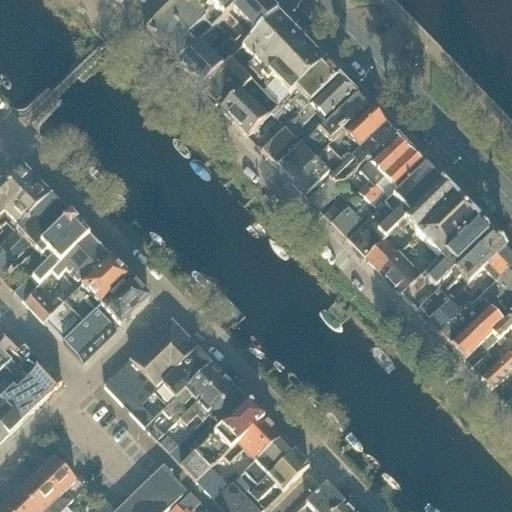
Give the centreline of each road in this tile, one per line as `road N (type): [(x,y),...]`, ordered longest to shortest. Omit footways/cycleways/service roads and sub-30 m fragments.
road 1 (residential): [(511,434),(120,34)]
road 2 (primary): [(511,201),(318,0)]
road 3 (residential): [(174,302),(20,135)]
road 4 (residential): [(333,462),(174,302)]
road 5 (residential): [(33,440),(174,302)]
